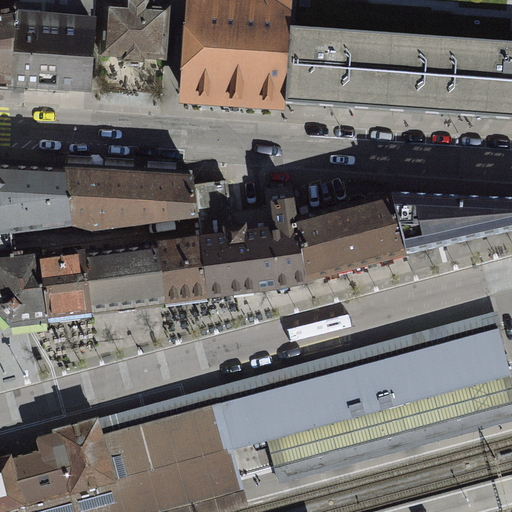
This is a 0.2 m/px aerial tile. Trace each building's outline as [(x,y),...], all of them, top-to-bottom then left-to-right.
[(0,87),(82,96),(87,0),(52,0),(48,1),(5,9),(0,57),(0,87)] [(120,0),(120,9),(99,9),(97,63),(160,66),(162,8),(142,7),(142,0),(120,0)] [(241,0),(241,5),(292,9),(292,0),(241,0)] [(185,97),(285,104),(290,34),(292,9),(241,5),(192,1),(185,97)] [(511,48),(290,34),(285,104),(511,119),(511,48)] [(0,242),(48,240),(37,173),(1,169),(0,169),(0,242)] [(108,179),(37,173),(48,240),(114,232),(186,222),(180,186),(108,179)] [(277,292),(266,226),(262,204),(240,208),(242,224),(223,228),(215,180),(180,186),(186,222),(189,241),(200,305),(277,292)] [(372,268),(463,243),(447,198),(383,193),(355,203),(372,268)] [(511,202),(447,198),(463,243),(511,232),(511,202)] [(355,203),(266,226),(277,292),(372,268),(355,203)] [(189,241),(125,251),(135,313),(200,305),(189,241)] [(54,260),(62,324),(135,313),(125,251),(54,260)] [(0,255),(0,332),(0,333),(17,330),(6,266),(4,256),(0,255)] [(17,330),(62,324),(54,260),(6,266),(17,330)] [(245,446),(509,374),(498,330),(235,401),(245,446)] [(511,385),(509,374),(233,449),(238,475),(272,466),(279,481),(511,421),(511,385)] [(0,511),(216,511),(246,504),(233,449),(245,446),(235,401),(102,435),(106,453),(114,481),(0,511)] [(0,511),(114,481),(106,453),(102,435),(97,417),(35,434),(39,451),(0,461),(0,511)]
